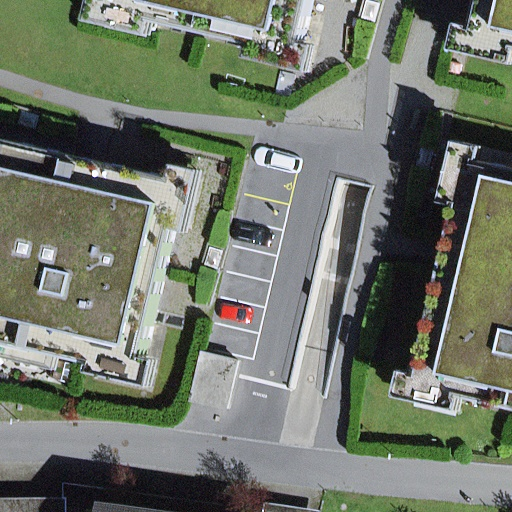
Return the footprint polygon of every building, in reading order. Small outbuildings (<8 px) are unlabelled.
[(157,22),(154,22),(156,12),(111,1),(110,0),(95,0),(91,22),(154,37),(157,22)] [(257,46),(259,36),(304,46),(306,38),(314,0),(110,0),(111,1),(156,12),(154,22),(157,22),(257,46)] [(511,0),(481,0),(475,27),(475,30),(511,39),(511,0)] [(511,39),(475,30),(475,27),(461,24),(454,51),(511,64),(511,39)] [(253,60),(313,74),(320,42),(306,38),(304,46),(259,36),(257,46),(253,60)] [(100,355),(145,366),(146,363),(177,228),(167,226),(178,181),(175,180),(88,159),(0,138),(0,342),(64,357),(98,365),(100,355)] [(460,204),(470,206),(480,162),(484,162),(487,148),(460,141),(446,201),(460,204)] [(470,206),(460,204),(447,260),(422,369),(420,377),(465,388),(462,398),(466,398),(511,409),(511,168),(484,162),(480,162),(470,206)] [(177,228),(192,231),(206,171),(178,165),(175,180),(178,181),(167,226),(177,228)] [(0,357),(61,372),(64,357),(0,342),(0,357)] [(229,410),(240,362),(204,354),(193,402),(229,410)] [(95,375),(155,389),(160,366),(146,363),(145,366),(100,355),(98,365),(95,375)] [(422,369),(407,366),(400,399),(462,413),(466,398),(462,398),(465,388),(420,377),(422,369)] [(0,511),(321,511),(267,504),(266,511),(67,484),(67,499),(0,500),(0,511)]
